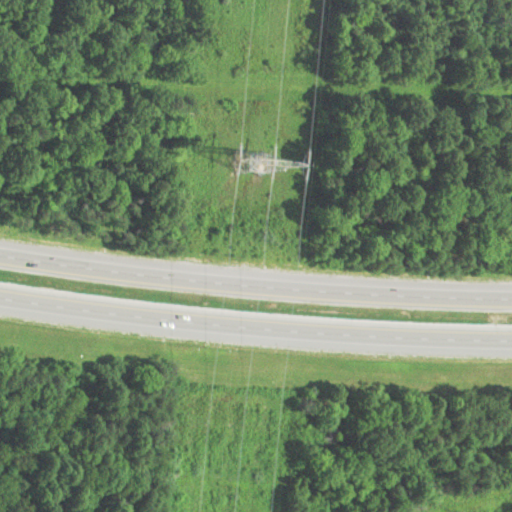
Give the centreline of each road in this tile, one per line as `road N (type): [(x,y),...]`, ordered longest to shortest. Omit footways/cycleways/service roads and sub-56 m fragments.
road 1 (motorway): [(511,299),(289,289),(0,256)]
road 2 (motorway): [(0,302),(289,334),(511,345)]
